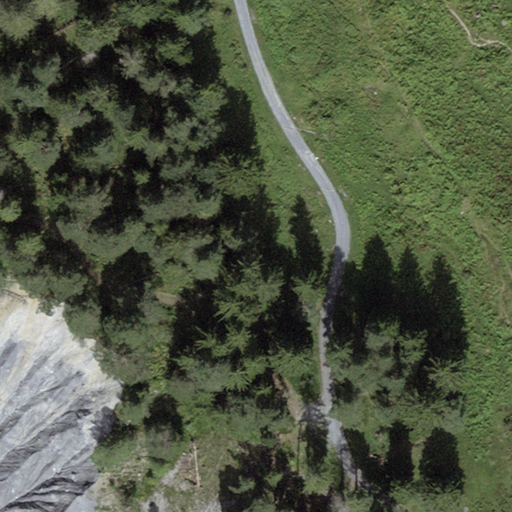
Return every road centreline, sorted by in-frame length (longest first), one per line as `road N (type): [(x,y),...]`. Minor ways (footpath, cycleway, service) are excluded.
road 1 (track): [(246,0),(280,114),(339,199),(344,263),(329,330),(330,411),(385,511)]
road 2 (track): [(330,411),(284,387),(247,323),(115,292),(58,229),(0,219)]
